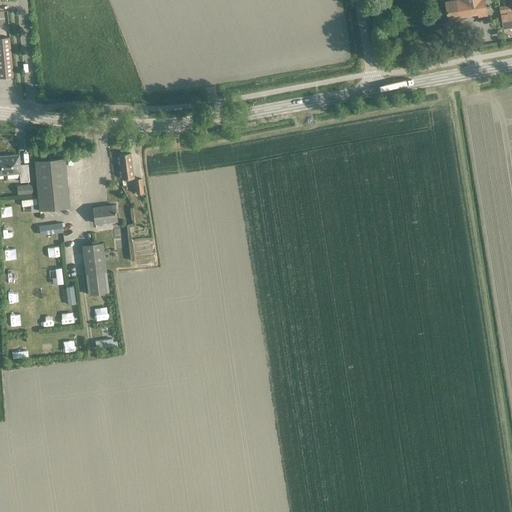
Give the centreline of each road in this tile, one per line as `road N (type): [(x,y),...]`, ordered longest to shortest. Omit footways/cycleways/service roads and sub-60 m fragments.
road 1 (secondary): [(32,116),(160,125),(372,89)]
road 2 (secondary): [(372,89),(511,64)]
